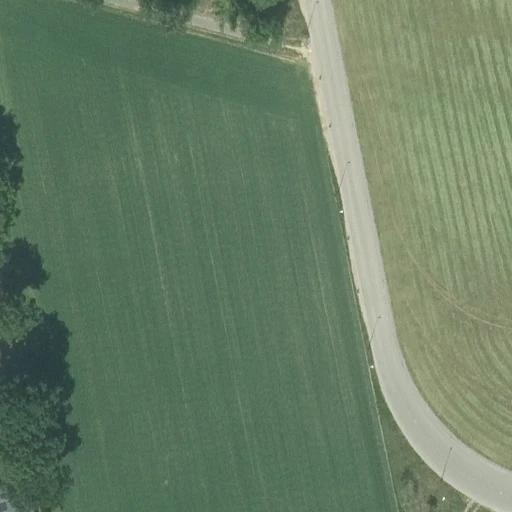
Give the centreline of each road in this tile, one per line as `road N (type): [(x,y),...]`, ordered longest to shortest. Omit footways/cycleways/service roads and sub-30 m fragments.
road 1 (unclassified): [(312,0),(388,384),(405,420),(445,466),(511,495)]
road 2 (unclassified): [(289,46),(125,0)]
